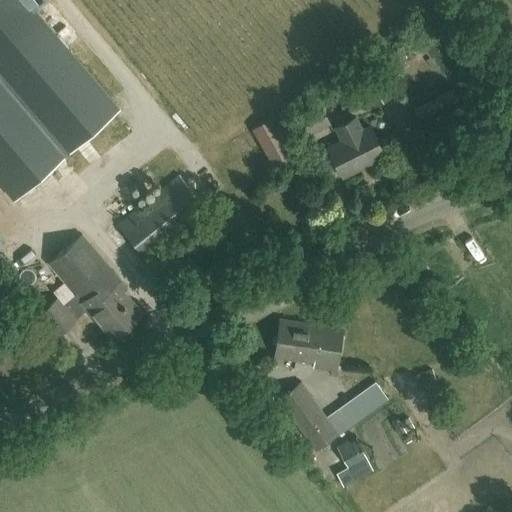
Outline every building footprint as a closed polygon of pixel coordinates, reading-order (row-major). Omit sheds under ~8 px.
[(0,0),(0,180),(15,198),(30,185),(61,158),(80,141),(119,107),(33,10),(44,0),(0,0)] [(410,52),(395,30),(376,43),(391,65),(410,52)] [(360,82),(375,106),(390,96),(375,72),(360,82)] [(302,137),(330,122),(320,101),(291,116),(302,137)] [(511,111),(501,117),(508,133),(511,130),(511,111)] [(361,164),(384,152),(370,125),(361,129),(355,116),(335,125),(342,139),(328,146),(342,175),(362,165),(361,164)] [(270,174),(294,160),(272,120),(254,130),(271,159),(264,163),(270,174)] [(137,269),(210,209),(179,172),(106,232),(137,269)] [(39,313),(57,335),(76,319),(75,318),(87,308),(113,338),(143,313),(123,290),(127,287),(82,233),(48,262),(75,294),(63,304),(57,297),(39,313)] [(274,356),(303,361),(313,362),(313,367),(336,370),(342,328),(280,318),(274,356)] [(420,386),(435,379),(431,368),(415,374),(420,386)] [(315,448),(338,432),(300,380),(277,397),(315,448)] [(376,380),(327,416),(339,433),(388,396),(376,380)] [(368,458),(367,456),(355,434),(336,444),(349,468),(368,458)]
